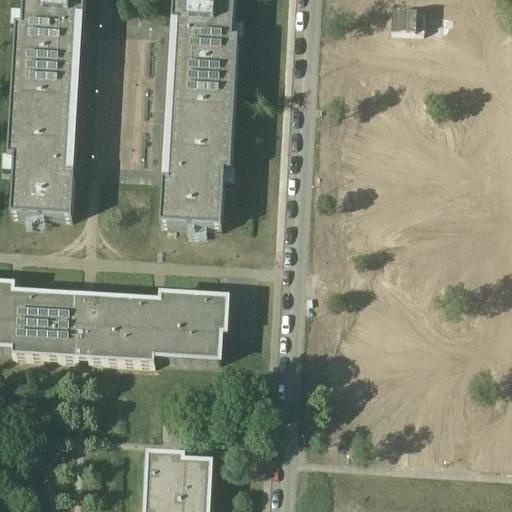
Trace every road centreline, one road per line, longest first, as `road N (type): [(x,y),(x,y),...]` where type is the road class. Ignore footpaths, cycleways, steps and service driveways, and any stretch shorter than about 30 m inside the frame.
road 1 (unknown): [(281,472),(511,479)]
road 2 (unknown): [(511,295),(294,285)]
